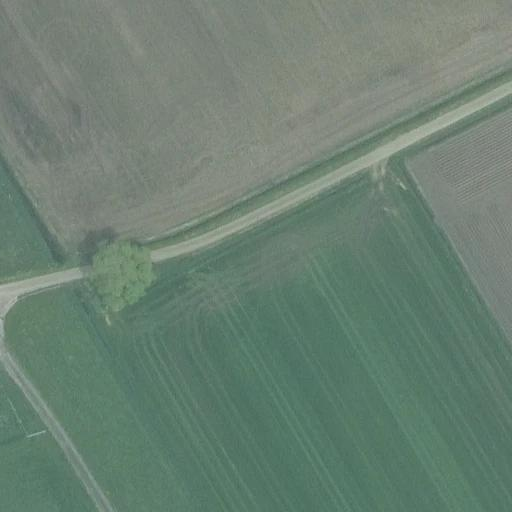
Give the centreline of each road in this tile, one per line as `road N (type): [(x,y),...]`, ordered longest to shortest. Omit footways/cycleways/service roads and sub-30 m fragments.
road 1 (track): [(0,296),(188,252),(511,92)]
road 2 (track): [(110,511),(0,345)]
